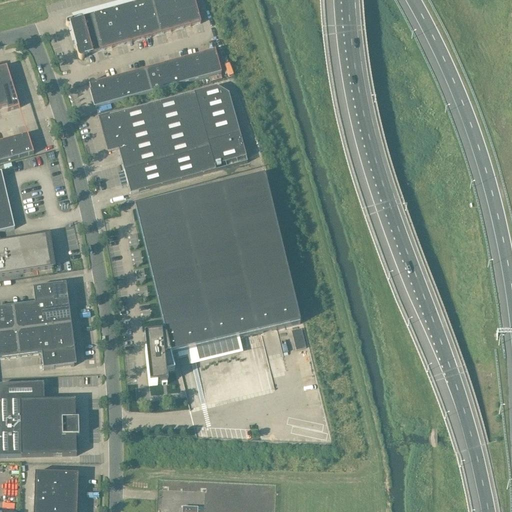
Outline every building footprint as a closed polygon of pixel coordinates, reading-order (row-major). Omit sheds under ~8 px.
[(145,15),(154,12),(150,0),(141,0),(136,2),(136,3),(131,4),(131,2),(130,2),(135,17),(145,15)] [(164,9),(174,7),(172,0),(150,0),(154,12),(164,9)] [(200,25),(200,24),(200,22),(194,1),(184,4),(190,27),(200,24),(200,25)] [(125,20),(135,17),(130,2),(130,3),(116,7),(116,8),(112,9),(111,7),(110,7),(111,8),(115,23),(125,20)] [(180,30),(190,27),(184,4),(174,7),(180,30)] [(171,32),(180,30),(174,7),(164,9),(171,32)] [(105,26),(115,23),(111,8),(96,12),(97,13),(92,15),(92,13),(91,13),(95,28),(105,26)] [(161,35),(171,32),(164,9),(154,12),(161,35)] [(151,38),(161,35),(154,12),(145,15),(151,38)] [(81,32),(86,31),(95,28),(91,13),(91,14),(77,18),(77,19),(75,20),(72,20),(72,18),(71,18),(72,20),(68,21),(66,22),(65,24),(66,26),(67,27),(69,27),(75,25),(76,29),(80,28),(81,32)] [(141,40),(151,38),(145,15),(135,17),(141,40)] [(131,43),(141,40),(135,17),(125,20),(131,43)] [(121,46),(131,43),(125,20),(115,23),(121,46)] [(112,49),(121,46),(115,23),(105,26),(112,49)] [(88,40),(86,31),(81,32),(80,28),(76,29),(75,25),(69,27),(74,44),(88,40)] [(102,51),(112,49),(105,26),(95,28),(102,51)] [(92,54),(102,51),(95,28),(86,31),(88,40),(92,54)] [(84,56),(92,54),(88,40),(74,44),(76,51),(78,58),(78,59),(79,59),(79,60),(80,60),(81,60),(82,60),(83,59),(84,58),(84,57),(84,56)] [(204,54),(211,77),(220,75),(221,75),(221,73),(220,73),(215,54),(215,51),(214,52),(204,54)] [(201,80),(211,77),(204,54),(195,57),(201,80)] [(191,83),(201,80),(195,57),(185,60),(191,83)] [(181,85),(191,83),(185,60),(175,63),(181,85)] [(171,88),(181,85),(175,63),(165,65),(171,88)] [(161,91),(171,88),(165,65),(155,68),(161,91)] [(0,89),(1,89),(12,86),(6,68),(5,68),(0,69),(0,89)] [(152,94),(161,91),(155,68),(145,71),(152,94)] [(142,96),(152,94),(145,71),(136,73),(142,96)] [(132,99),(142,96),(136,73),(126,76),(132,99)] [(122,102),(132,99),(126,76),(116,79),(122,102)] [(112,104),(122,102),(116,79),(106,81),(112,104)] [(95,109),(112,104),(106,81),(95,84),(94,84),(94,83),(93,82),(92,82),(91,82),(90,83),(89,83),(89,84),(89,85),(89,86),(90,92),(91,92),(95,108),(95,109)] [(7,112),(19,109),(12,86),(1,89),(7,108),(6,108),(7,112)] [(228,95),(216,88),(99,120),(108,153),(118,150),(130,196),(138,194),(138,193),(215,172),(214,168),(246,159),(228,95)] [(14,139),(19,158),(32,155),(33,155),(27,135),(26,136),(14,139)] [(8,162),(19,158),(14,139),(2,142),(8,162)] [(13,229),(1,175),(1,173),(0,173),(0,277),(53,269),(48,236),(0,243),(0,233),(14,230),(14,229),(13,229)] [(166,339),(170,356),(299,325),(264,178),(135,209),(166,339)] [(65,301),(63,286),(43,288),(33,290),(34,304),(35,304),(65,301)] [(65,301),(35,304),(36,317),(67,313),(65,301)] [(35,304),(34,304),(35,306),(24,307),(27,332),(38,330),(36,317),(35,304)] [(12,308),(15,333),(27,332),(24,307),(12,308)] [(15,333),(12,308),(1,310),(4,335),(15,333)] [(68,326),(67,313),(36,317),(38,330),(68,326)] [(68,326),(38,330),(40,343),(70,339),(68,326)] [(30,357),(41,356),(40,343),(38,330),(27,332),(30,357)] [(30,357),(27,332),(15,333),(19,358),(30,357)] [(7,360),(19,358),(15,333),(4,335),(7,360)] [(170,356),(166,339),(162,339),(162,335),(144,337),(149,386),(167,384),(166,374),(174,372),(170,356)] [(70,339),(40,343),(41,356),(72,352),(70,339)] [(236,341),(196,350),(198,362),(239,352),(236,341)] [(41,356),(43,371),(54,370),(74,367),(72,352),(41,356)] [(76,437),(78,437),(78,420),(75,420),(75,401),(44,402),(43,385),(0,386),(0,458),(21,458),(76,457),(76,437)] [(54,487),(55,475),(35,474),(34,486),(54,487)] [(54,487),(77,488),(78,476),(55,475),(54,487)] [(54,498),(54,487),(34,486),(34,497),(54,498)] [(77,499),(77,488),(54,487),(54,498),(77,499)] [(54,509),(54,498),(34,497),(33,508),(54,509)] [(76,510),(77,499),(54,498),(54,509),(76,510)]
